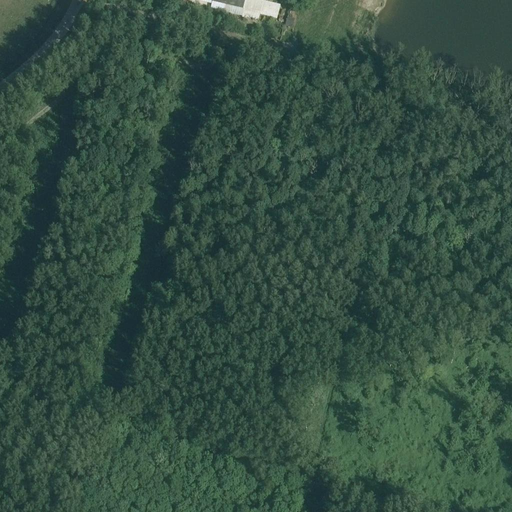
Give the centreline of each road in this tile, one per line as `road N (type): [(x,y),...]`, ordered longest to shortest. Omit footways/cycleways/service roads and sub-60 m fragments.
road 1 (track): [(0,141),(119,42),(511,136)]
road 2 (track): [(319,511),(326,482),(309,476),(0,401)]
road 3 (unclassified): [(0,90),(46,50),(79,0)]
